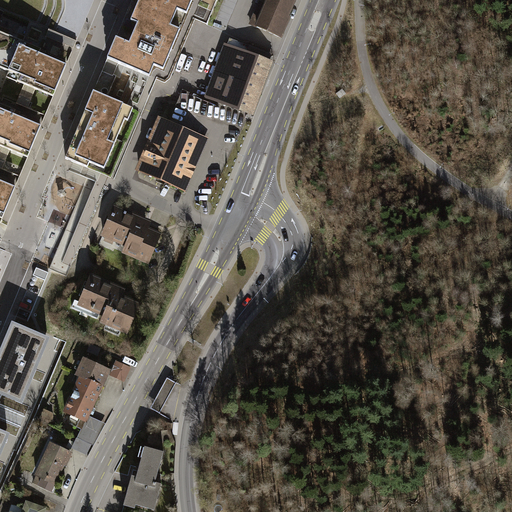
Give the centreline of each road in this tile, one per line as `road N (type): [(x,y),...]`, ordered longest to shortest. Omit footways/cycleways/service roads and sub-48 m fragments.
road 1 (secondary): [(242,201),(274,220),(283,256),(227,334),(197,398),(186,464),(189,511)]
road 2 (secondary): [(78,511),(242,201)]
road 3 (unclassified): [(359,0),(365,67),(387,120),(445,176),(511,215)]
road 4 (residential): [(113,0),(15,240)]
road 5 (secondary): [(325,0),(242,201)]
